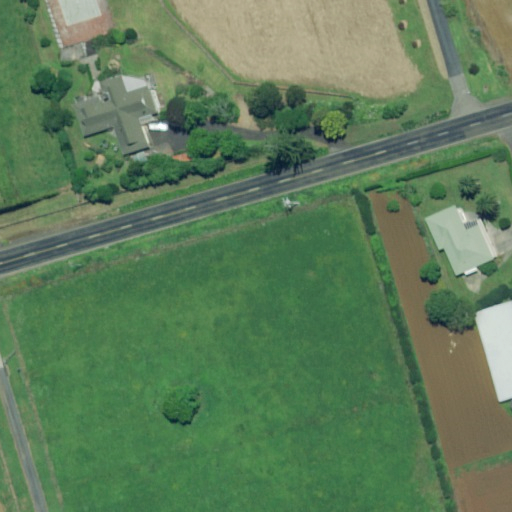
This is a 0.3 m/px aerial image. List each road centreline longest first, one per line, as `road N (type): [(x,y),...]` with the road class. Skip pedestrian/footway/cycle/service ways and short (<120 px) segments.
road 1 (tertiary): [(0,262),(511,112)]
road 2 (unknown): [(467,125),(428,0)]
